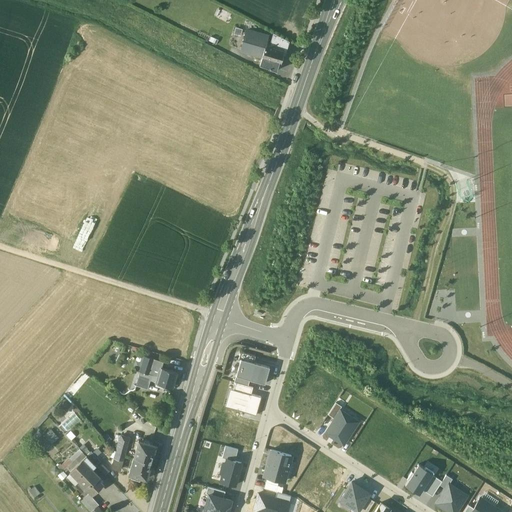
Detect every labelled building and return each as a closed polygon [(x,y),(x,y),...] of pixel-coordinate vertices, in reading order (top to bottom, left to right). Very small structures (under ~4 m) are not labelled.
[(257,33),(248,30),(241,51),(250,54),(253,44),(257,33)] [(258,47),(253,44),(250,54),(262,57),(266,43),(267,41),(261,39),(258,47)] [(266,43),(262,57),(271,59),(270,62),(278,64),(280,65),(284,51),(273,48),(274,45),(266,43)] [(262,57),(260,65),(269,68),(276,71),(278,64),(270,62),(271,59),(262,57)] [(241,358),(253,362),(255,356),(240,352),(239,358),(241,358)] [(153,359),(145,357),(143,365),(150,367),(153,359)] [(249,379),(264,383),(269,366),(253,362),(241,358),(236,376),(249,379)] [(150,367),(143,365),(140,372),(148,374),(150,367)] [(176,372),(161,367),(156,382),(156,385),(165,388),(166,385),(172,386),(176,372)] [(236,382),(247,385),(249,379),(236,376),(233,375),(232,381),(236,382)] [(146,379),(139,377),(137,385),(148,388),(150,380),(146,379)] [(253,387),(247,385),(236,382),(234,390),(250,395),(251,394),(253,387)] [(261,396),(251,394),(250,395),(234,390),(229,407),(256,415),(261,396)] [(353,418),(340,409),(324,432),(343,445),(353,430),(347,426),(353,418)] [(45,414),(34,427),(36,429),(48,417),(45,414)] [(72,414),(61,426),(68,432),(79,420),(72,414)] [(51,430),(45,435),(52,443),(58,438),(51,430)] [(129,437),(121,435),(119,445),(126,447),(129,437)] [(142,441),(139,440),(134,457),(151,462),(155,445),(149,443),(150,440),(143,438),(142,441)] [(126,447),(119,445),(116,452),(124,454),(126,447)] [(238,449),(226,446),(222,458),(227,459),(234,461),(238,449)] [(79,449),(69,458),(72,462),(83,452),(79,449)] [(291,455),(270,449),(263,476),(267,477),(279,480),(284,481),(291,455)] [(83,452),(66,467),(70,471),(82,460),(86,456),(83,453),(83,452)] [(100,461),(91,452),(90,453),(86,456),(96,466),(100,461)] [(124,454),(116,452),(115,458),(122,460),(124,454)] [(96,466),(86,456),(82,460),(91,470),(96,466)] [(151,462),(134,457),(129,474),(132,475),(131,478),(139,480),(140,477),(146,479),(151,462)] [(69,458),(61,465),(65,468),(72,462),(69,458)] [(115,458),(112,469),(119,471),(122,460),(115,458)] [(241,463),(234,461),(227,459),(225,464),(223,463),(220,473),(223,473),(220,481),(234,485),(241,463)] [(70,471),(79,481),(80,481),(79,480),(89,471),(90,471),(91,470),(82,460),(70,471)] [(418,494),(422,489),(432,474),(433,471),(425,466),(424,468),(418,464),(413,473),(411,472),(407,479),(408,480),(405,485),(418,494)] [(89,471),(79,480),(87,488),(92,493),(101,483),(97,479),(99,477),(95,473),(91,470),(90,471),(89,471)] [(62,471),(58,475),(62,480),(66,475),(62,471)] [(422,489),(432,496),(439,485),(441,481),(432,474),(422,489)] [(441,481),(439,485),(445,489),(449,484),(452,479),(446,475),(441,481)] [(279,480),(267,477),(264,488),(277,492),(281,493),(283,488),(277,486),(279,480)] [(87,488),(80,481),(79,481),(75,485),(82,492),(87,488)] [(357,510),(366,496),(369,493),(351,482),(340,499),(356,510),(357,510)] [(449,484),(445,489),(436,504),(448,511),(456,511),(467,496),(449,484)] [(225,491),(208,487),(206,494),(208,495),(209,494),(223,498),(225,491)] [(281,493),(277,492),(275,498),(289,502),(291,496),(281,493)] [(286,511),(289,502),(275,498),(258,493),(252,511),(286,511)] [(99,505),(89,494),(80,501),(89,511),(90,511),(94,509),(99,505)] [(209,494),(208,495),(203,511),(228,511),(230,507),(228,507),(230,500),(223,498),(209,494)] [(356,511),(358,511),(366,511),(374,501),(366,496),(357,510),(356,510),(356,511)] [(499,511),(500,511),(480,498),(473,508),(470,511),(499,511)] [(389,511),(387,511),(389,508),(380,503),(374,511),(389,511)]
